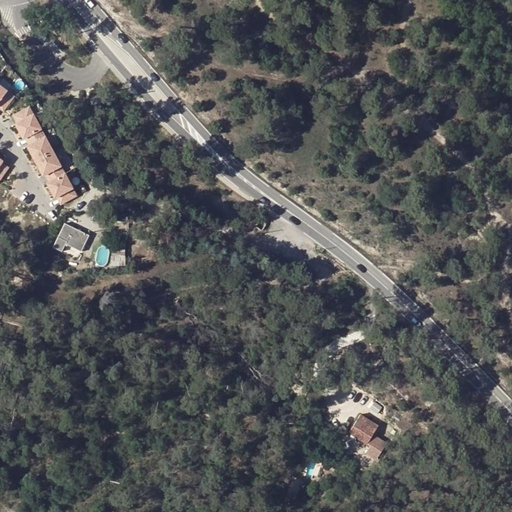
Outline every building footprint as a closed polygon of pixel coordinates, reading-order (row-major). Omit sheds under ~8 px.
[(0,104),(5,109),(14,97),(0,86),(0,104)] [(53,152),(41,129),(28,136),(32,144),(29,146),(27,147),(35,161),(53,152)] [(65,174),(53,152),(35,161),(43,176),(45,175),(48,173),(52,181),(65,174)] [(9,168),(1,163),(0,165),(0,166),(6,171),(9,168)] [(77,196),(65,174),(52,181),(49,183),(47,183),(55,198),(56,197),(60,196),(64,203),(77,196)] [(65,225),(53,249),(62,253),(66,244),(81,251),(88,236),(65,225)] [(141,233),(123,232),(124,250),(140,249),(141,233)] [(113,265),(124,264),(124,257),(113,257),(113,265)] [(367,445),(379,425),(361,414),(349,433),(367,445)]
